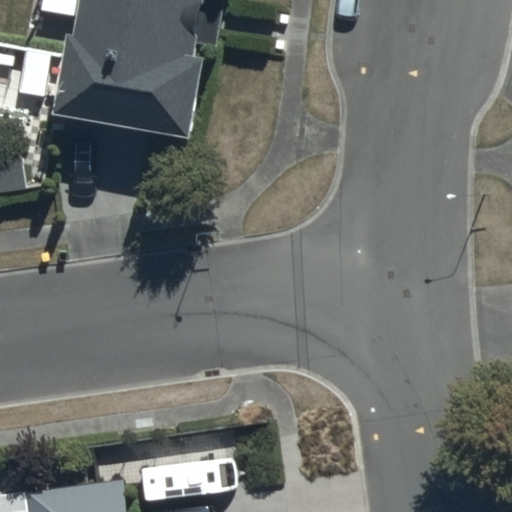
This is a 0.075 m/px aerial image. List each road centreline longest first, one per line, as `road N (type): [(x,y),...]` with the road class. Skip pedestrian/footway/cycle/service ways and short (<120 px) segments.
road 1 (residential): [(0,337),(407,284)]
road 2 (residential): [(407,284),(412,39)]
road 3 (residential): [(439,511),(407,284)]
